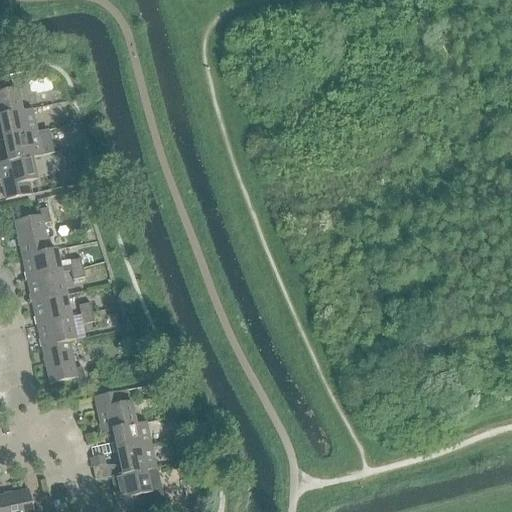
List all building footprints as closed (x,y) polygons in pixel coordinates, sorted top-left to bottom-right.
[(0,118),(20,114),(20,113),(15,91),(7,93),(4,80),(0,81),(0,118)] [(30,111),(20,113),(20,114),(0,118),(0,140),(1,140),(2,141),(36,134),(35,133),(30,111)] [(2,141),(6,163),(7,164),(30,159),(31,160),(53,155),(48,131),(35,133),(36,134),(2,141)] [(35,182),(31,160),(30,159),(7,164),(6,163),(0,164),(0,182),(4,202),(30,196),(27,184),(35,182)] [(13,223),(18,245),(45,239),(42,226),(49,224),(46,210),(38,212),(39,217),(13,223)] [(24,275),(58,267),(54,251),(47,253),(45,239),(18,245),(24,275)] [(67,263),(69,273),(81,270),(79,261),(67,263)] [(24,275),(31,304),(64,297),(58,267),(24,275)] [(71,282),(83,279),(81,270),(69,273),(71,282)] [(37,334),(71,326),(64,297),(31,304),(37,334)] [(77,308),(79,317),(91,314),(89,305),(77,308)] [(93,324),(91,314),(79,317),(81,326),(93,324)] [(37,334),(44,363),(70,357),(67,344),(74,342),(71,326),(37,334)] [(44,363),(49,386),(75,380),(76,385),(84,384),(81,369),(73,371),(70,357),(44,363)] [(101,436),(111,433),(111,432),(134,427),(134,426),(129,404),(121,406),(118,394),(93,399),(101,436)] [(111,432),(111,433),(116,455),(149,447),(144,424),(134,426),(134,427),(111,432)] [(86,447),(98,444),(96,435),(84,438),(86,447)] [(116,455),(120,476),(120,477),(144,472),(144,473),(154,471),(149,447),(116,455)] [(91,469),(103,467),(101,457),(89,460),(91,469)] [(154,471),(144,473),(144,472),(120,477),(120,476),(110,478),(117,511),(130,511),(162,505),(154,471)] [(31,511),(27,492),(0,497),(0,500),(2,511),(31,511)] [(187,508),(188,511),(198,511),(201,511),(197,500),(191,502),(187,508)]
